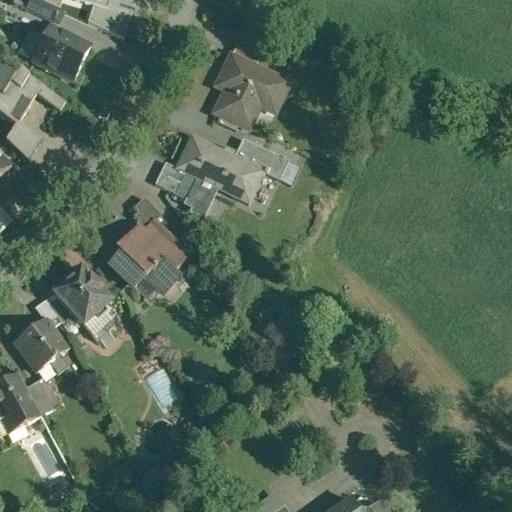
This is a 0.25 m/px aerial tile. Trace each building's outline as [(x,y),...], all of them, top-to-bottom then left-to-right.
[(59,13),(39,4),(29,0),(17,0),(14,7),(54,25),(59,13)] [(56,0),(40,0),(39,4),(59,13),(63,2),(56,0)] [(111,0),(56,0),(63,2),(92,11),(107,15),(108,10),(111,0)] [(131,17),(108,10),(107,15),(92,11),(87,27),(122,43),(131,17)] [(88,47),(50,29),(33,63),(72,82),(88,47)] [(265,53),(242,41),(232,61),(237,64),(255,72),(265,53)] [(15,84),(0,74),(0,64),(1,63),(0,61),(0,119),(15,130),(17,131),(19,127),(36,100),(60,115),(66,106),(20,77),(15,84)] [(255,72),(237,64),(223,92),(226,93),(215,115),(248,132),(259,110),(262,111),(268,98),(281,105),(289,88),(255,72)] [(43,142),(19,127),(17,131),(15,130),(6,144),(29,164),(43,142)] [(232,162),(192,143),(178,171),(186,175),(197,180),(217,190),(234,198),(238,188),(253,195),(261,178),(277,185),(287,166),(242,143),(232,162)] [(0,180),(10,171),(0,160),(0,180)] [(178,171),(167,165),(156,188),(175,197),(176,195),(186,175),(178,171)] [(186,175),(176,195),(187,200),(197,180),(186,175)] [(181,210),(202,220),(217,190),(197,180),(187,200),(181,210)] [(159,219),(142,205),(135,214),(137,217),(138,218),(137,220),(135,222),(138,226),(138,227),(138,229),(134,233),(142,241),(134,249),(128,243),(116,256),(120,259),(110,269),(131,288),(144,274),(149,278),(146,282),(154,290),(156,288),(163,294),(178,280),(174,276),(185,264),(182,261),(184,259),(176,253),(180,248),(156,227),(159,223),(160,222),(159,220),(159,219)] [(0,236),(14,223),(0,208),(0,236)] [(77,271),(65,282),(68,285),(54,297),(55,298),(47,304),(65,330),(77,323),(83,330),(110,305),(81,273),(79,274),(77,271)] [(47,323),(39,328),(36,325),(20,336),(22,340),(17,344),(40,376),(53,368),(60,377),(70,370),(63,359),(69,354),(47,323)] [(0,378),(0,417),(9,436),(41,419),(28,393),(20,378),(4,386),(0,378)] [(56,411),(42,385),(28,393),(41,419),(56,411)] [(275,495),(251,511),(280,511),(285,509),(275,495)] [(357,511),(351,503),(338,511),(382,511),(380,508),(374,511),(369,511),(360,510),(357,511)]
